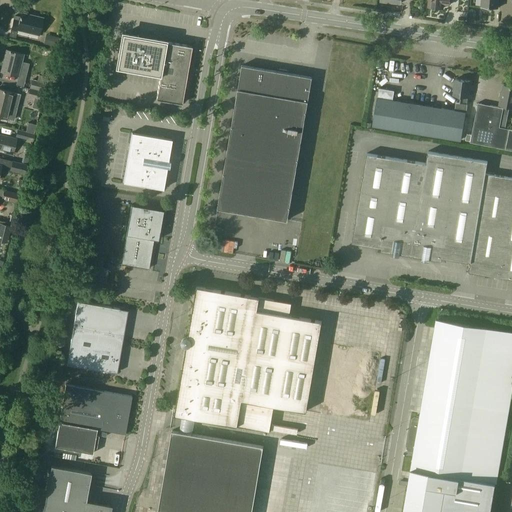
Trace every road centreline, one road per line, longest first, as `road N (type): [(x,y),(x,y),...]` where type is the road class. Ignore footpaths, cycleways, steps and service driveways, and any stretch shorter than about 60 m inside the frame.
road 1 (unclassified): [(421,298),(182,252)]
road 2 (tertiary): [(121,511),(141,450),(172,274)]
road 3 (tertiary): [(511,48),(278,12)]
road 4 (unclassified): [(386,511),(421,298)]
road 5 (tertiary): [(218,13),(193,134)]
road 6 (tertiary): [(205,137),(228,19)]
